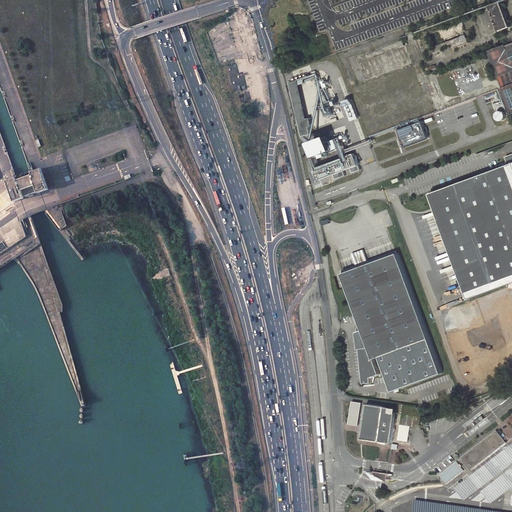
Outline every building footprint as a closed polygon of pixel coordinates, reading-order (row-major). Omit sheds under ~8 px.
[(500,30),(510,26),(501,2),(491,6),(500,30)] [(498,77),(511,71),(511,42),(489,51),(498,77)] [(511,71),(498,77),(502,89),(511,85),(511,71)] [(311,118),(308,118),(300,80),(291,82),(302,136),(312,134),(311,127),(313,127),(311,118)] [(511,112),(511,111),(511,85),(502,89),(511,112)] [(352,99),(345,101),(352,120),(358,117),(352,99)] [(327,114),(340,110),(337,100),(324,104),(327,114)] [(499,120),(507,118),(505,110),(497,113),(499,120)] [(423,121),(398,130),(400,136),(404,147),(429,137),(426,129),(423,121)] [(331,136),(313,143),(318,156),(323,154),(325,157),(330,156),(329,152),(336,150),(331,136)] [(315,168),(319,180),(334,174),(336,179),(346,175),(344,171),(351,168),(353,173),(361,170),(355,153),(315,168)] [(509,165),(432,193),(470,299),(511,283),(511,154),(506,157),(509,165)] [(25,177),(18,179),(17,177),(7,181),(14,199),(15,202),(26,198),(25,196),(32,194),(40,191),(50,188),(43,168),(32,172),(33,174),(25,177)] [(22,222),(14,199),(0,207),(0,253),(27,235),(22,222)] [(0,269),(14,260),(0,237),(0,269)] [(400,253),(344,273),(364,329),(357,332),(359,349),(361,349),(365,383),(373,382),(373,377),(381,374),(375,359),(381,356),(394,391),(443,373),(400,253)] [(457,329),(452,304),(439,306),(445,332),(457,329)] [(363,403),(353,402),(351,422),(360,423),(363,403)] [(404,402),(402,420),(399,436),(410,437),(412,422),(421,423),(422,417),(417,404),(404,402)] [(386,406),(369,404),(364,437),(393,441),(398,408),(392,407),(391,411),(386,410),(386,406)] [(496,430),(461,457),(471,470),(505,442),(496,430)] [(511,460),(503,466),(506,471),(511,467),(511,460)] [(445,483),(463,470),(460,466),(461,466),(460,464),(459,464),(456,461),(438,475),(443,480),(445,483)] [(388,479),(393,479),(393,475),(390,475),(390,473),(384,472),(376,470),(376,471),(374,471),(374,473),(372,475),(375,475),(376,480),(382,478),(387,482),(388,479)]
